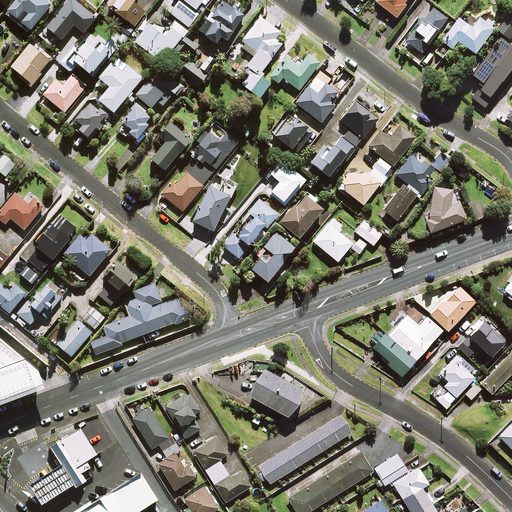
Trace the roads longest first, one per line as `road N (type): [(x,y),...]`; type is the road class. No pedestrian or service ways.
road 1 (residential): [(0,110),(210,284),(235,335)]
road 2 (residential): [(511,499),(426,427),(332,372),(303,310)]
road 3 (residential): [(285,0),(511,163)]
road 4 (tertiary): [(235,335),(0,425)]
road 5 (tertiary): [(511,232),(303,310)]
